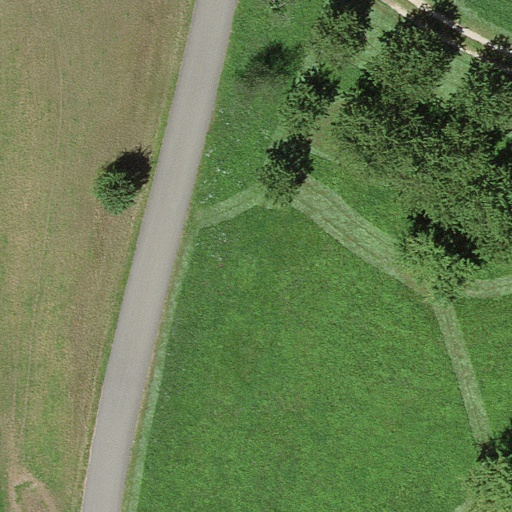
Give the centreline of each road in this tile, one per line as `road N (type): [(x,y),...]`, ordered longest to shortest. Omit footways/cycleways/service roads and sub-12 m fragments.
road 1 (track): [(205,0),(100,511)]
road 2 (track): [(406,0),(511,65)]
